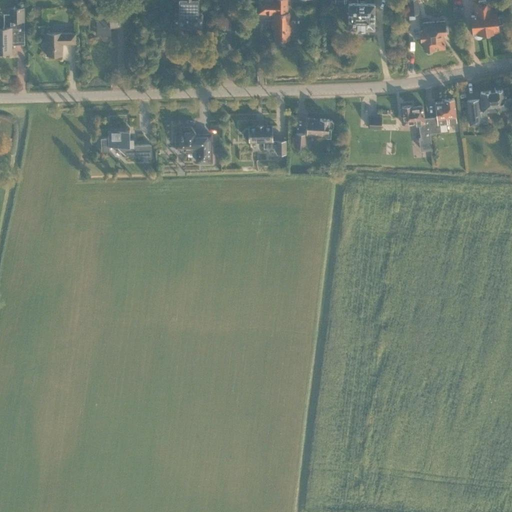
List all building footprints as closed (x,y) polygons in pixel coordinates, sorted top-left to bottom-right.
[(202,25),(202,11),(198,11),(197,0),(178,0),(179,11),(175,11),(175,25),(202,25)] [(266,13),(273,13),(273,26),(275,26),(275,38),(290,38),(290,29),(294,29),(293,20),(289,20),(289,12),(287,12),(286,0),(258,0),(259,12),(266,12),(266,13)] [(408,0),(409,13),(419,13),(418,0),(408,0)] [(497,23),(502,22),(501,14),(496,15),(496,9),(491,9),(490,0),(472,0),(474,14),(470,14),(473,36),(474,36),(475,37),(477,38),(478,38),(481,37),(481,36),(489,35),(488,31),(498,30),(497,23)] [(373,28),(374,3),(348,2),(348,27),(373,28)] [(0,26),(0,51),(11,51),(11,43),(25,43),(24,5),(10,6),(10,8),(8,11),(10,12),(11,26),(0,26)] [(110,24),(124,24),(123,9),(109,9),(109,14),(96,14),(96,34),(110,34),(110,24)] [(443,34),(445,34),(444,20),(422,21),(422,29),(419,29),(420,39),(423,39),(424,49),(425,48),(427,51),(430,50),(432,48),(444,47),(443,34)] [(62,43),(76,43),(76,32),(62,32),(62,31),(46,32),(46,55),(62,55),(62,43)] [(485,110),(511,107),(511,98),(506,98),(506,96),(503,96),(502,89),(479,91),(480,99),(466,101),(469,124),(486,122),(485,110)] [(428,118),(430,132),(440,130),(440,131),(447,130),(446,123),(447,122),(446,116),(448,115),(449,121),(456,120),(453,97),(444,98),(444,100),(434,102),(436,117),(428,118)] [(432,148),(430,132),(428,118),(424,119),(422,105),(411,107),(411,104),(401,106),(403,116),(400,116),(401,123),(415,121),(415,123),(419,123),(420,131),(421,136),(418,136),(420,150),(432,148)] [(381,115),(370,115),(369,128),(381,128),(381,115)] [(311,133),(312,134),(321,134),(321,136),(330,136),(331,127),(333,125),(333,121),(331,119),(329,119),(329,118),(308,117),(307,133),(296,132),(295,147),(305,147),(305,145),(310,145),(311,133)] [(277,153),(286,153),(285,139),(272,139),(272,124),(263,124),(263,123),(257,123),(257,124),(248,125),(248,128),(247,128),(244,129),(243,131),(243,134),(245,136),(247,138),(248,138),(248,141),(263,140),(263,147),(277,147),(277,153)] [(211,160),(211,134),(210,133),(195,134),(195,129),(191,126),(183,126),(182,126),(181,126),(181,127),(181,135),(176,135),(176,146),(184,146),(184,149),(196,148),(196,161),(211,160)] [(117,144),(126,153),(139,153),(139,156),(151,156),(152,156),(151,142),(150,142),(150,143),(134,143),(133,136),(134,136),(130,136),(130,127),(108,127),(109,136),(102,136),(101,136),(102,150),(102,149),(110,149),(110,144),(117,144)]
